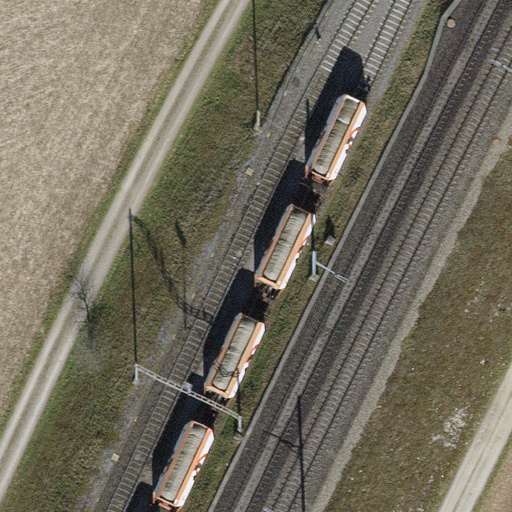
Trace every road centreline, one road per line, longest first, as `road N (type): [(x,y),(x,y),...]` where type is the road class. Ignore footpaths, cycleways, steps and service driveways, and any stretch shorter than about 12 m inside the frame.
road 1 (track): [(0,471),(86,276),(232,0)]
road 2 (track): [(511,391),(452,511)]
